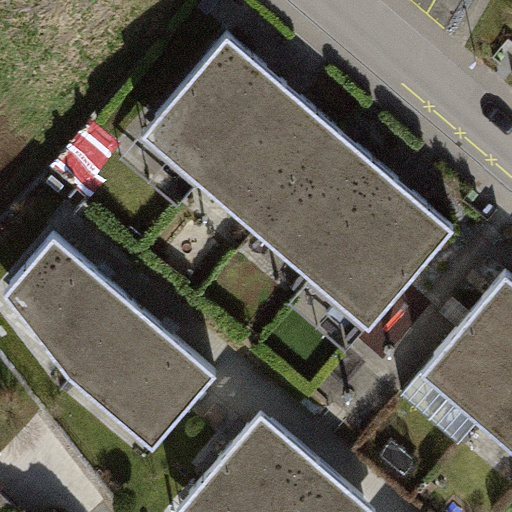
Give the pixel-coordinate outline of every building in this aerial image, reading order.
[(450,224),(229,33),(147,127),(368,318),(450,224)] [(115,284),(54,232),(6,290),(69,370),(154,439),(212,367),(152,316),(115,284)] [(511,274),(509,272),(428,365),(511,437),(511,274)] [(269,417),(263,411),(181,508),(186,511),(368,511),(374,505),(367,499),(269,417)] [(38,511),(25,511),(0,488),(0,511),(49,511),(44,507),(38,511)]
